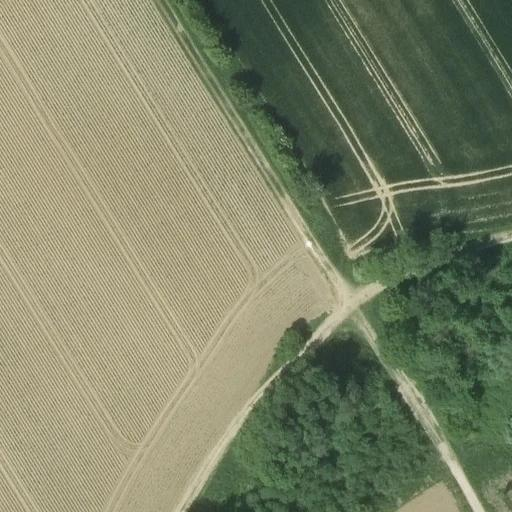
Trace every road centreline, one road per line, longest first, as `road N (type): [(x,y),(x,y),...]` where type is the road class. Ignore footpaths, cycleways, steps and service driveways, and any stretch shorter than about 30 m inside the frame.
road 1 (track): [(467,511),(158,0)]
road 2 (track): [(511,245),(446,259),(347,306),(278,370),(178,511)]
